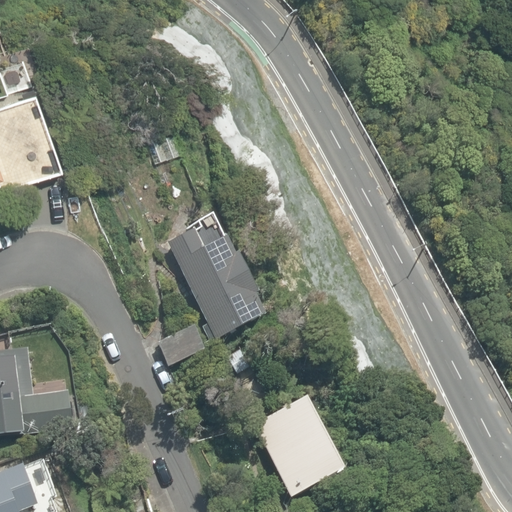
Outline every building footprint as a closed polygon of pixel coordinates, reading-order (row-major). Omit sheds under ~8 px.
[(0,189),(1,193),(62,170),(35,94),(0,107),(0,189)] [(191,230),(166,244),(207,325),(202,327),(210,343),(262,317),(251,296),(254,295),(234,255),(231,256),(223,239),(201,250),(191,230)] [(155,342),(167,367),(202,350),(191,325),(155,342)] [(68,402),(66,391),(33,395),(26,349),(0,352),(0,437),(71,429),(69,418),(71,416),(70,403),(68,402)] [(302,396),(253,425),(288,499),(340,470),(302,396)] [(0,511),(15,511),(34,504),(19,464),(13,466),(12,465),(0,469),(0,471),(0,472),(0,511)]
